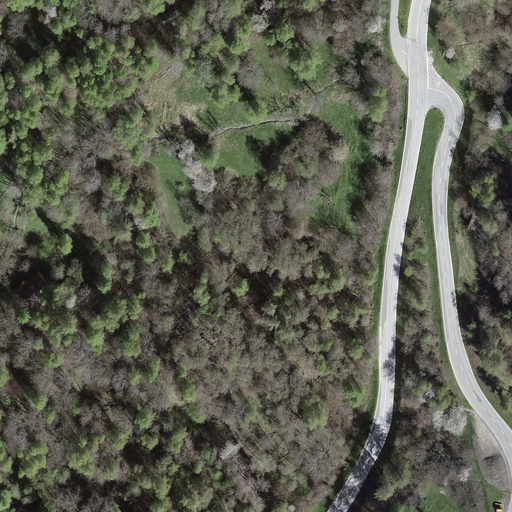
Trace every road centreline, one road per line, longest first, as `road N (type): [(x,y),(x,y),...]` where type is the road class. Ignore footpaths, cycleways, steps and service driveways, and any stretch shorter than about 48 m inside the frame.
road 1 (tertiary): [(336,511),(382,419),(395,236),(418,86)]
road 2 (tertiary): [(418,86),(445,93),(454,115),(439,181),(451,331),(479,404),(511,448)]
